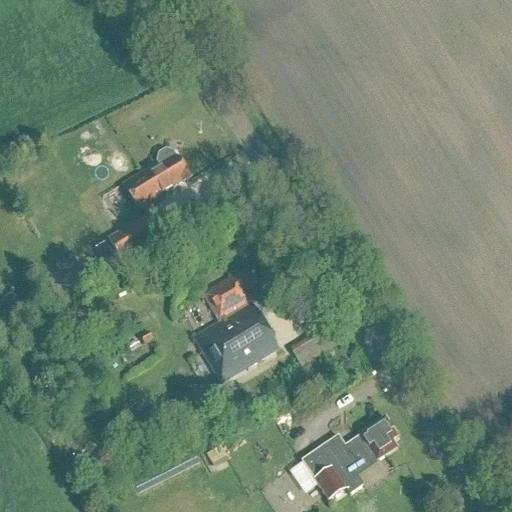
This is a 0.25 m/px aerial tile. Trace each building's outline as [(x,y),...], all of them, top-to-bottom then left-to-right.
[(156,167),(160,173),(147,181),(144,176),(126,186),(142,214),(160,203),(158,200),(187,182),(172,156),(164,155),(157,159),(156,167)] [(147,220),(131,229),(107,243),(121,267),(161,244),(147,220)] [(219,327),(193,342),(220,388),(277,354),(250,308),(243,295),(258,286),(248,269),(224,282),(201,296),(219,327)] [(69,283),(52,276),(44,295),(61,302),(69,283)] [(138,342),(143,350),(153,345),(148,336),(138,342)] [(337,440),(300,465),(327,505),(344,493),(349,500),(362,491),(356,482),(378,467),(377,465),(396,453),(391,446),(396,442),(384,423),(359,439),(360,441),(344,451),(337,440)] [(102,454),(84,469),(94,481),(113,466),(102,454)] [(303,500),(307,498),(303,490),(287,497),(294,511),(303,511),(308,510),(303,500)]
